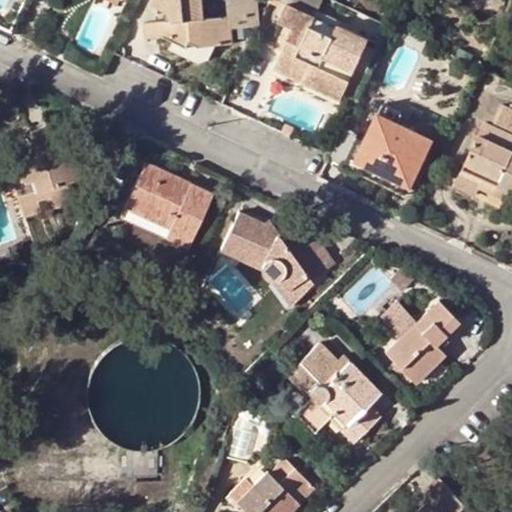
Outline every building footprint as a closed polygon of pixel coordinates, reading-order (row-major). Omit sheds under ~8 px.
[(203,0),(152,0),(151,3),(164,11),(170,14),(170,22),(165,22),(144,24),(145,38),(164,38),(172,42),(184,48),(188,42),(198,47),(202,40),(214,47),(231,45),(229,28),(222,28),(221,18),(204,19),(203,0)] [(309,26),(313,17),(286,4),(277,22),(285,25),(291,28),(285,45),(277,64),(303,76),(300,83),(323,95),(332,75),(318,68),(322,59),(352,73),(367,41),(337,26),(332,37),(309,26)] [(314,16),(313,17),(309,26),(332,37),(337,26),(314,16)] [(285,45),(291,28),(285,25),(278,41),(285,45)] [(184,48),(172,42),(168,50),(196,63),(208,59),(214,47),(202,40),(198,47),(188,42),(184,48)] [(303,76),(277,64),(274,71),(300,83),(303,76)] [(348,82),(332,75),(323,95),(338,101),(348,82)] [(511,109),(509,108),(501,104),(490,125),(484,122),(461,171),(481,180),(478,187),(511,202),(511,109)] [(430,140),(377,114),(355,161),(409,186),(430,140)] [(64,124),(30,134),(36,156),(17,162),(18,166),(14,166),(18,181),(22,181),(23,185),(31,183),(34,191),(16,197),(22,216),(40,210),(37,202),(48,198),(52,208),(71,204),(66,182),(85,177),(79,153),(74,154),(64,124)] [(144,161),(123,207),(167,228),(162,237),(186,249),(211,193),(144,161)] [(481,180),(461,171),(452,189),(473,199),(478,187),(481,180)] [(167,228),(123,207),(118,216),(162,237),(167,228)] [(231,257),(239,260),(240,256),(261,266),(261,270),(264,274),(266,278),(270,280),(274,279),(278,278),(294,300),(311,284),(308,280),(332,263),(321,246),(318,243),(314,242),(310,243),(305,246),(294,232),(289,235),(282,240),(267,222),(260,224),(236,213),(220,252),(231,257)] [(282,240),(289,235),(284,227),(276,233),(282,240)] [(240,256),(239,260),(261,270),(261,266),(240,256)] [(394,274),(400,268),(391,264),(390,264),(387,268),(392,273),(394,274)] [(401,291),(415,276),(400,268),(394,274),(389,278),(401,291)] [(288,306),(294,300),(278,278),(274,279),(270,280),(288,306)] [(440,352),(433,345),(421,332),(431,323),(443,335),(456,323),(436,300),(414,321),(398,337),(383,351),(412,382),(440,352)] [(398,337),(414,321),(397,302),(380,319),(398,337)] [(421,332),(433,345),(443,335),(431,323),(421,332)] [(319,384),(315,385),(313,385),(310,387),(308,392),(307,396),(309,399),(304,407),(320,424),(331,413),(357,436),(379,415),(367,404),(379,392),(348,360),(341,367),(317,343),(301,359),(325,382),(323,384),(320,384),(319,384)] [(296,365),(315,385),(319,384),(320,384),(323,384),(325,382),(301,359),(296,365)] [(129,452),(126,453),(127,479),(158,480),(158,452),(153,454),(148,455),(143,454),(138,454),(129,452)] [(263,469),(249,482),(233,498),(246,511),(286,511),(296,503),(291,498),(306,483),(285,460),(281,460),(279,461),(277,462),(266,471),(263,469)] [(419,495),(424,500),(431,508),(426,511),(422,511),(413,511),(411,511),(453,511),(457,511),(464,505),(437,477),(419,495)] [(233,498),(249,482),(245,478),(229,494),(233,498)] [(311,488),(306,483),(291,498),(296,503),(311,488)] [(426,511),(431,508),(424,500),(413,511),(422,511),(426,511)]
